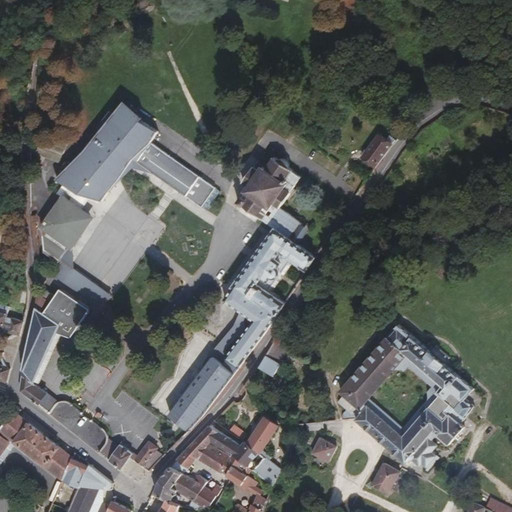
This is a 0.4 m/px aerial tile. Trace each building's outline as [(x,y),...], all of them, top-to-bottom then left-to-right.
[(138,160),(152,141),(160,131),(140,121),(143,116),(125,100),(59,178),(78,193),(103,202),(138,160)] [(61,164),(69,144),(41,133),(33,153),(61,164)] [(377,168),(393,144),(379,134),(363,158),(377,168)] [(152,141),(138,160),(201,203),(215,184),(152,141)] [(266,166),(264,168),(262,166),(259,171),(253,166),(242,183),(248,187),(238,202),(275,229),(288,238),(291,233),(294,236),(297,233),(300,235),(306,227),(281,209),(283,207),(282,205),(287,199),(289,201),(296,190),(294,188),(302,177),(294,171),(294,170),(290,167),(290,166),(289,163),(289,162),(287,160),(285,160),(284,159),(281,159),(279,159),(274,156),(267,167),(266,166)] [(206,207),(220,187),(215,184),(201,203),(206,207)] [(74,248),(97,217),(66,195),(64,198),(92,218),(82,233),(79,237),(72,247),(74,248)] [(72,247),(79,237),(82,233),(92,218),(64,198),(44,225),(47,252),(61,262),(72,247)] [(43,262),(38,222),(37,216),(31,217),(31,219),(32,223),(34,243),(35,263),(43,262)] [(285,305),(267,292),(291,259),(308,271),(316,258),(288,238),(275,229),(234,287),(277,317),(285,305)] [(262,338),(277,317),(234,287),(227,296),(225,300),(254,321),(225,358),(239,369),(246,358),(262,338)] [(47,391),(36,382),(37,379),(59,330),(63,333),(71,339),(91,310),(61,290),(57,295),(49,290),(43,297),(38,293),(35,316),(32,335),(29,353),(25,368),(24,376),(23,380),(22,391),(39,403),(47,391)] [(0,330),(4,332),(9,306),(0,304),(0,330)] [(20,335),(25,319),(12,316),(8,331),(20,335)] [(427,468),(426,469),(429,471),(440,459),(440,457),(437,456),(433,452),(438,445),(434,441),(438,435),(451,445),(466,427),(462,424),(476,406),(466,398),(475,389),(400,324),(341,392),(344,396),(339,402),(347,409),(343,414),(344,420),(356,418),(357,418),(356,420),(406,463),(411,459),(420,467),(423,465),(427,468)] [(41,381),(63,333),(59,330),(37,379),(41,381)] [(264,369),(282,343),(276,340),(259,367),(264,369)] [(286,367),(286,366),(288,362),(280,357),(284,345),(282,343),(264,369),(278,379),(279,376),(278,375),(283,367),(285,368),(286,368),(286,367)] [(206,413),(239,369),(225,358),(189,406),(203,417),(206,413)] [(0,379),(7,382),(11,368),(0,363),(0,379)] [(58,403),(60,401),(47,391),(39,403),(51,413),(58,403)] [(15,440),(28,424),(15,413),(9,418),(1,429),(15,440)] [(260,453),(279,425),(267,417),(248,444),(259,452),(260,453)] [(322,428),(321,421),(304,423),(305,430),(322,428)] [(300,428),(302,422),(288,423),(289,427),(298,432),(300,428)] [(59,447),(28,424),(15,440),(46,464),(59,447)] [(238,457),(234,454),(233,456),(232,456),(211,444),(213,443),(213,442),(222,431),(212,424),(187,450),(172,466),(184,473),(172,486),(176,489),(193,500),(201,504),(209,509),(216,495),(217,496),(222,488),(216,484),(212,491),(205,486),(209,481),(199,475),(196,480),(184,473),(198,457),(227,475),(238,457)] [(243,441),(248,434),(238,426),(233,433),(243,440),(243,441)] [(46,464),(15,440),(1,429),(0,430),(0,433),(11,442),(15,445),(44,468),(47,465),(46,464)] [(248,444),(245,442),(245,441),(242,444),(222,431),(213,442),(234,454),(238,457),(250,465),(259,452),(248,444)] [(0,457),(11,442),(0,433),(0,457)] [(134,453),(122,443),(120,445),(108,435),(108,436),(108,437),(108,438),(108,439),(108,441),(107,442),(106,444),(105,445),(104,446),(101,451),(100,452),(122,469),(131,457),(134,453)] [(329,461),(337,446),(321,437),(319,442),(315,440),(312,446),(315,448),(313,452),(329,461)] [(147,461),(158,447),(150,441),(135,460),(143,466),(147,461)] [(0,465),(15,445),(11,442),(0,457),(0,465)] [(64,479),(73,458),(59,447),(46,464),(47,465),(64,479)] [(258,482),(248,475),(253,468),(250,465),(238,457),(227,475),(229,477),(242,485),(241,487),(250,492),(250,491),(258,496),(254,506),(253,505),(250,511),(249,511),(262,511),(268,499),(261,495),(263,491),(256,486),(258,482)] [(80,487),(90,466),(73,458),(64,479),(62,482),(61,486),(64,487),(67,480),(80,487)] [(276,470),(264,459),(255,470),(268,480),(276,470)] [(389,493),(403,467),(390,460),(388,464),(385,462),(373,485),(389,494),(389,493)] [(150,471),(155,466),(147,461),(143,466),(150,471)] [(90,511),(97,497),(101,488),(114,489),(114,482),(91,465),(90,466),(80,487),(69,511),(87,511),(88,510),(90,511)] [(172,486),(184,473),(172,466),(160,480),(154,492),(165,499),(174,503),(178,495),(174,493),(176,489),(172,486)] [(61,486),(62,482),(59,481),(50,500),(54,501),(61,486)] [(132,511),(133,511),(116,498),(113,505),(110,510),(114,511),(132,511)] [(176,511),(180,505),(174,503),(165,499),(158,511),(176,511)] [(511,511),(511,509),(490,499),(486,509),(491,511),(511,511)] [(198,510),(201,504),(193,500),(189,508),(198,510)] [(109,511),(110,510),(113,505),(104,501),(99,511),(109,511)] [(484,511),(486,509),(472,502),(467,511),(484,511)]
